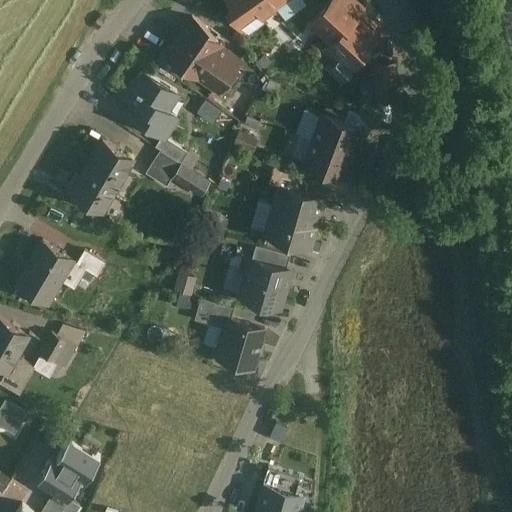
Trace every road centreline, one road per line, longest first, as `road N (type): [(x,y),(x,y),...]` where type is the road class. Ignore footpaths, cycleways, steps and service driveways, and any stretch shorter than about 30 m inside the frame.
road 1 (residential): [(214,511),(413,112),(417,63),(394,0)]
road 2 (residential): [(140,0),(0,206)]
